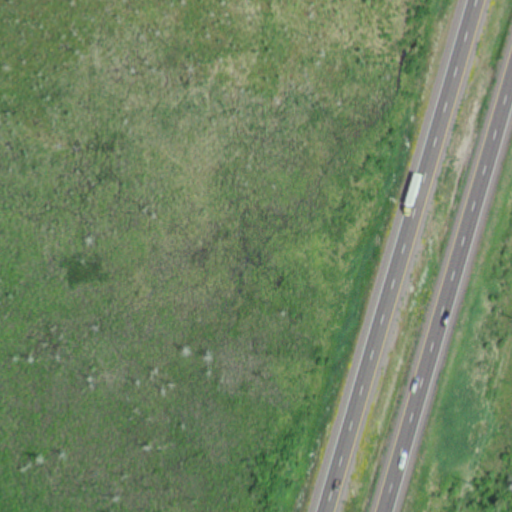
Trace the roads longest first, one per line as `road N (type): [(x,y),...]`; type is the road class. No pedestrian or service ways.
road 1 (trunk): [(474,0),(321,511)]
road 2 (trunk): [(385,511),(511,79)]
